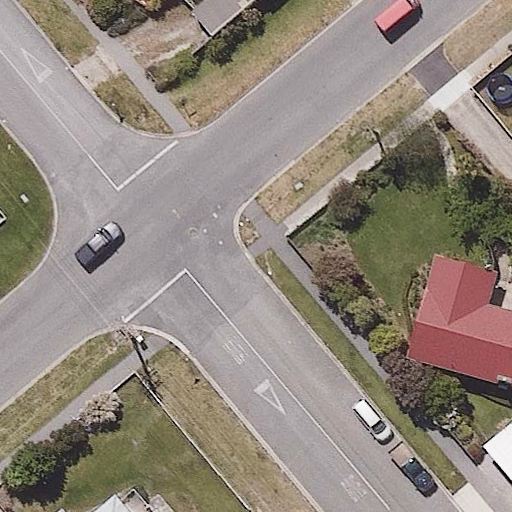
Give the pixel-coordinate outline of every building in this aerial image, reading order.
[(209,0),(203,5),(226,30),(258,0),(209,0)] [(214,41),(184,6),(137,47),(167,81),(214,41)] [(511,140),(492,155),(511,182),(511,140)] [(441,248),(412,352),(511,379),(511,299),(498,296),(506,266),(441,248)] [(511,419),(485,439),(511,468),(511,419)] [(184,511),(171,495),(149,511),(148,511),(125,484),(91,511),(82,511),(73,500),(58,511),(184,511)]
